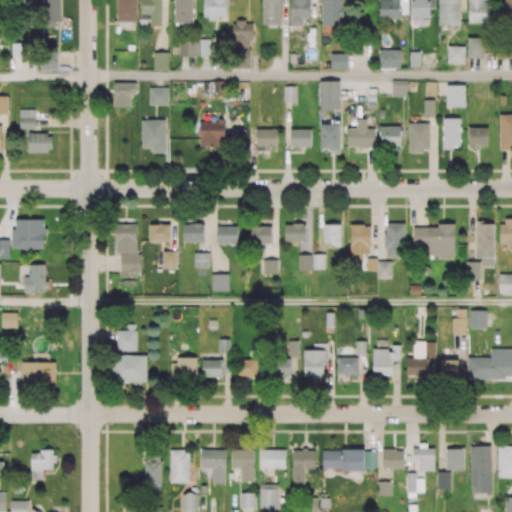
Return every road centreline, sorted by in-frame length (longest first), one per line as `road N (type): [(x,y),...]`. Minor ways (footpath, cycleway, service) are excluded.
road 1 (residential): [(511,188),(0,188)]
road 2 (residential): [(511,414),(91,414)]
road 3 (residential): [(88,0),(91,414)]
